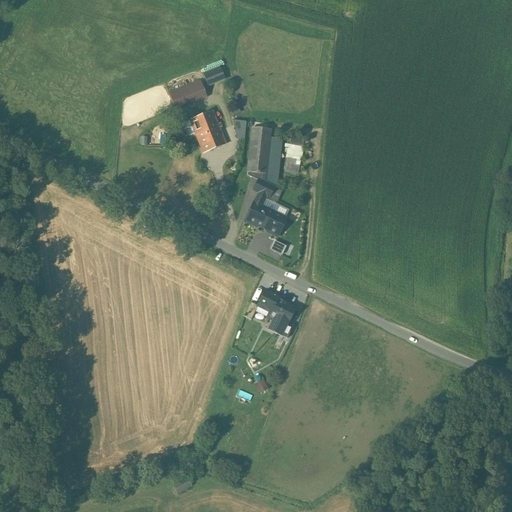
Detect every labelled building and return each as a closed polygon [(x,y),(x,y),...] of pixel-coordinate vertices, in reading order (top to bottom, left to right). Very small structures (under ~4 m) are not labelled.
[(204,73),(209,85),(227,78),(222,66),(204,73)] [(181,89),(168,94),(175,109),(206,97),(198,78),(179,85),(181,89)] [(212,111),(190,120),(203,154),(226,145),(212,111)] [(236,121),(237,139),(248,138),(247,120),(236,121)] [(252,128),(247,173),(266,175),(271,130),(252,128)] [(310,140),(289,137),(283,173),(305,176),(310,140)] [(259,193),(254,204),(261,208),(266,197),(269,199),(273,188),(257,181),(253,191),(259,193)] [(254,204),(253,204),(245,222),(255,227),(256,225),(267,230),(274,214),(261,208),(254,204)] [(266,290),(257,308),(269,314),(276,300),(278,296),(266,290)] [(276,300),(269,314),(268,316),(269,316),(268,318),(279,324),(280,321),(286,324),(294,309),(276,300)] [(264,379),(256,384),(261,394),(270,389),(264,379)] [(239,397),(251,400),(252,394),(240,391),(239,397)] [(206,441),(202,451),(206,452),(208,453),(211,443),(206,441)] [(200,450),(196,461),(202,464),(206,452),(202,451),(200,450)] [(187,479),(173,487),(177,494),(191,486),(187,479)]
